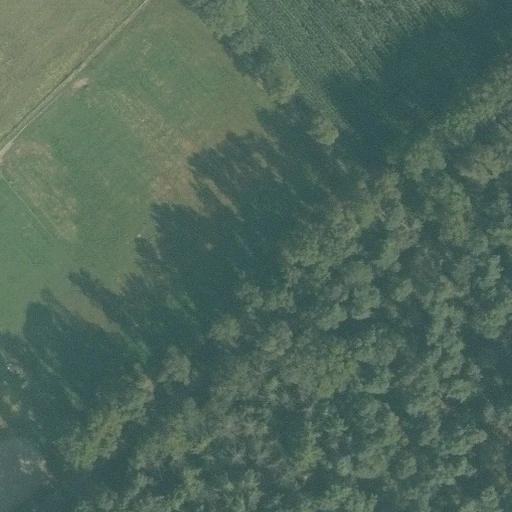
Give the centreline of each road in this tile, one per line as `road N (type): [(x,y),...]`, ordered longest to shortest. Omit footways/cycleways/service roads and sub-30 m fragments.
road 1 (unclassified): [(511,111),(46,511)]
road 2 (track): [(389,216),(190,0)]
